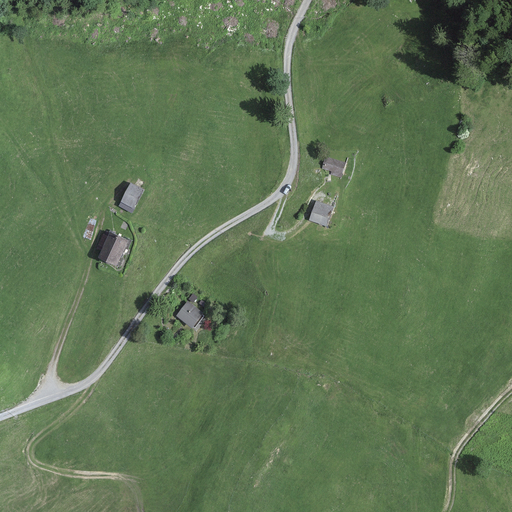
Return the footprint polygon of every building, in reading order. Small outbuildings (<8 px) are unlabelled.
[(343,164),(324,156),(319,169),(341,178),(343,164)] [(162,188),(144,181),(136,202),(153,209),(162,188)] [(329,208),(311,202),(304,221),(322,227),(329,208)] [(151,239),(125,230),(116,255),(142,264),(151,239)] [(203,304),(191,319),(203,328),(215,313),(203,304)]
